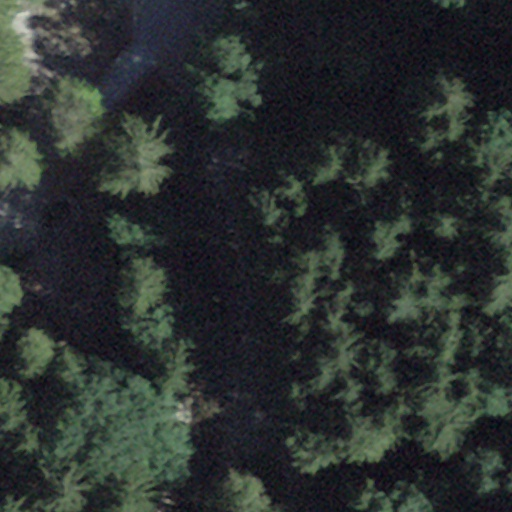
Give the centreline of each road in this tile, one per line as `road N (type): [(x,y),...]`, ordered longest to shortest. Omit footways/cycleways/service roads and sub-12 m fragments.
road 1 (track): [(287,511),(274,465),(258,222),(225,151),(154,40)]
road 2 (track): [(0,218),(87,107),(154,40)]
